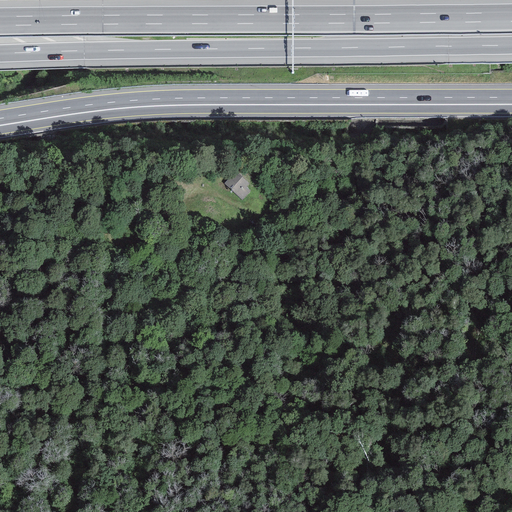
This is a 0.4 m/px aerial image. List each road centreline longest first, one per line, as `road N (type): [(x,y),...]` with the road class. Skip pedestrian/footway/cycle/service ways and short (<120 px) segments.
road 1 (primary): [(511,100),(128,103),(0,121)]
road 2 (motorway): [(0,53),(511,45)]
road 3 (motorway): [(511,17),(0,21)]
road 4 (track): [(246,212),(210,192),(104,208),(0,194)]
